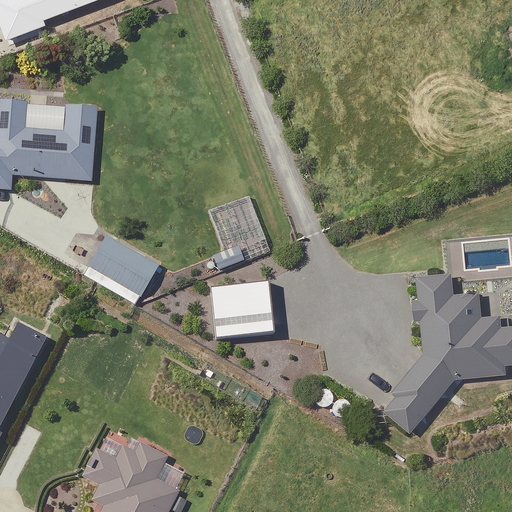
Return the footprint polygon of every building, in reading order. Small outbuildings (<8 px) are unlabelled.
[(29,105),(0,103),(0,190),(11,191),(12,176),(91,182),(96,110),(66,108),(64,133),(27,131),(29,105)] [(158,269),(106,238),(83,276),(135,307),(158,269)] [(454,299),(451,275),(415,279),(426,358),(396,397),(400,400),(387,415),(412,435),(458,377),(464,382),(507,376),(506,370),(511,368),(511,330),(502,332),(500,320),(483,322),(479,296),(454,299)] [(0,425),(44,338),(17,324),(8,342),(0,337),(0,425)] [(166,458),(139,445),(133,457),(100,440),(80,479),(98,488),(91,502),(104,508),(101,511),(166,511),(177,492),(155,481),(166,458)]
